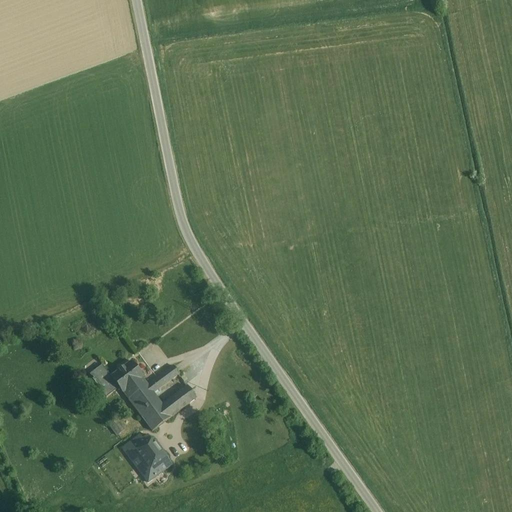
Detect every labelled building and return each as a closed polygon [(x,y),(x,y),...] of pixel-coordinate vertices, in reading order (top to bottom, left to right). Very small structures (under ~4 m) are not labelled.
[(143,378),(131,362),(111,377),(110,377),(119,388),(122,393),(123,393),(129,400),(152,432),(196,399),(187,386),(163,405),(160,401),(154,393),(148,385),(147,386),(142,379),(143,378)] [(111,377),(102,366),(89,375),(106,398),(119,388),(110,377),(111,377)] [(173,366),(148,385),(154,393),(179,375),(179,374),(173,366)] [(179,375),(154,393),(160,401),(184,382),(179,375)] [(184,382),(160,401),(163,405),(187,386),(184,382)] [(151,438),(143,433),(123,449),(148,482),(171,465),(151,438)]
